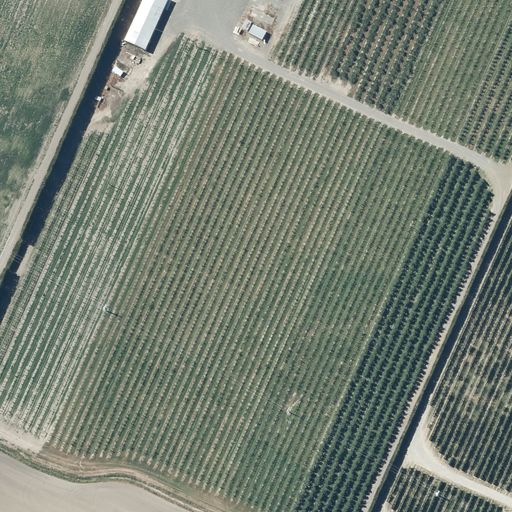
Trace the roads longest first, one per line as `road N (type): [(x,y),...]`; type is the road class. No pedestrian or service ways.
road 1 (unknown): [(356,511),(498,197),(498,177),(482,160),(214,38),(186,0)]
road 2 (unknown): [(113,0),(0,252)]
